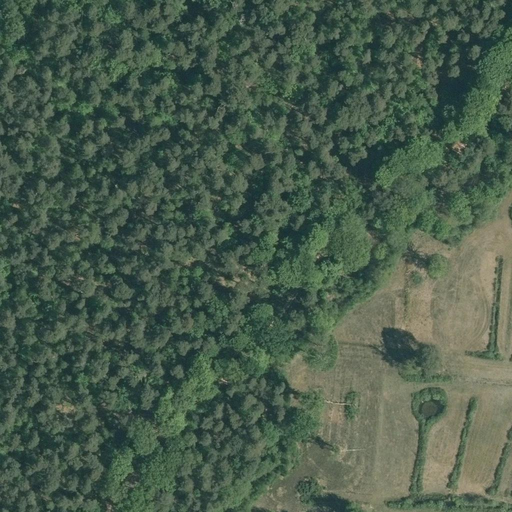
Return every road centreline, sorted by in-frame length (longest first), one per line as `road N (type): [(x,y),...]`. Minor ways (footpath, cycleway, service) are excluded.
road 1 (track): [(339,230),(143,462),(115,511)]
road 2 (track): [(339,230),(456,146),(511,73)]
